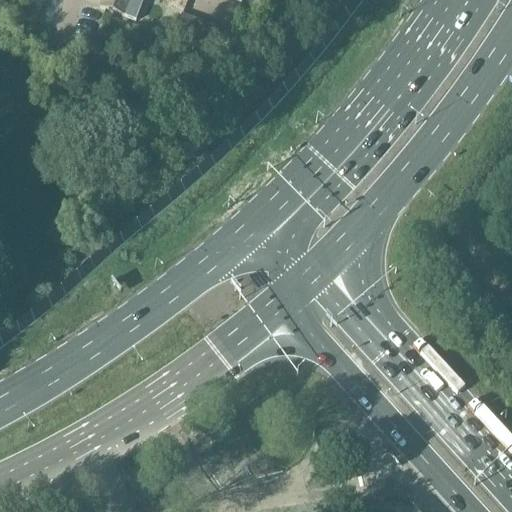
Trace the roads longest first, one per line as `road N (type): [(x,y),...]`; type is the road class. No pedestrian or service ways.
road 1 (trunk): [(0,489),(109,429),(286,303)]
road 2 (trunk): [(261,219),(168,294),(0,405)]
road 3 (primary): [(453,0),(389,89),(261,219)]
road 4 (primary): [(332,259),(455,113),(511,31)]
road 5 (trunk): [(286,303),(471,511)]
road 6 (trunk): [(511,470),(332,259)]
